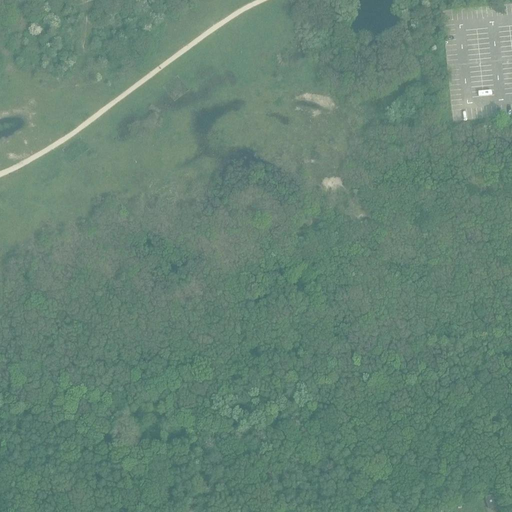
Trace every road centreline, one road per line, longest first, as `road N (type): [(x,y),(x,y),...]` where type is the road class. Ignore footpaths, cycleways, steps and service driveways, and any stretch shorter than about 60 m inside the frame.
road 1 (unknown): [(511,365),(113,446),(45,413),(0,410)]
road 2 (track): [(511,434),(478,434),(349,469),(269,470),(142,491)]
road 3 (track): [(142,491),(0,492)]
